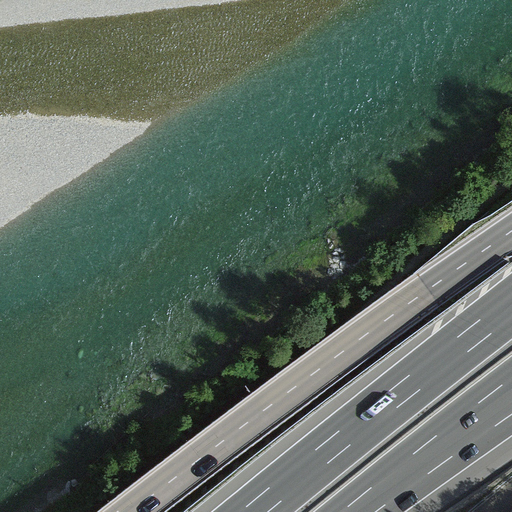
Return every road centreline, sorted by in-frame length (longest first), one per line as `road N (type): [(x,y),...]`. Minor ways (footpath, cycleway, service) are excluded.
road 1 (motorway): [(511,233),(133,511)]
road 2 (motorway): [(511,304),(254,511)]
road 3 (motorway): [(360,511),(511,397)]
